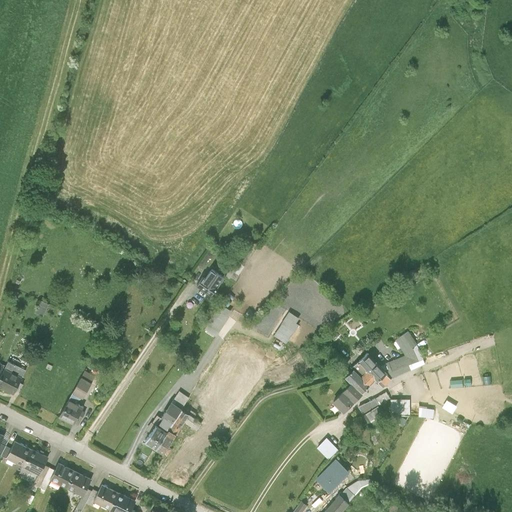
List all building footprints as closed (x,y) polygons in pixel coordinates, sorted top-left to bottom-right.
[(230,269),(224,279),(235,285),(258,246),(245,238),(232,259),(238,263),(233,271),(230,269)] [(203,277),(197,286),(211,295),(223,277),(213,270),(206,280),(203,277)] [(48,304),(41,301),(35,313),(43,316),(48,304)] [(228,317),(217,310),(205,329),(216,336),(228,317)] [(298,318),(289,312),(274,335),(286,343),(298,325),(294,323),(298,318)] [(417,345),(408,332),(396,340),(406,356),(380,367),(391,378),(424,364),(417,345)] [(380,367),(368,354),(353,368),(354,369),(361,376),(369,385),(376,379),(383,387),(391,378),(380,367)] [(425,363),(435,359),(433,354),(423,358),(425,363)] [(5,366),(0,376),(0,385),(13,393),(28,364),(11,355),(5,366)] [(361,376),(354,369),(346,377),(351,383),(333,401),(343,411),(369,385),(361,376)] [(85,371),(72,395),(84,401),(97,377),(85,371)] [(159,425),(168,430),(175,435),(181,424),(193,431),(200,421),(181,410),(189,397),(178,391),(162,417),(164,418),(159,425)] [(385,391),(374,398),(378,405),(389,398),(385,391)] [(383,415),(375,399),(359,408),(368,423),(383,415)] [(409,400),(391,399),(391,414),(409,414),(409,400)] [(457,406),(446,400),(442,407),(452,413),(457,406)] [(70,401),(60,419),(74,426),(84,409),(70,401)] [(433,409),(419,408),(418,416),(432,418),(433,409)] [(145,443),(156,450),(168,430),(159,425),(157,423),(145,443)] [(156,450),(165,456),(178,436),(175,435),(168,430),(156,450)] [(327,438),(317,448),(328,459),(338,449),(327,438)] [(32,448),(16,440),(11,448),(7,457),(23,466),(32,448)] [(11,448),(6,446),(1,455),(7,457),(11,448)] [(48,457),(32,448),(23,466),(39,474),(44,465),(48,457)] [(336,459),(316,479),(329,491),(348,472),(336,459)] [(55,470),(50,479),(67,487),(74,472),(58,464),(55,470)] [(39,487),(49,468),(44,465),(39,474),(34,484),(39,487)] [(50,479),(55,470),(49,468),(39,487),(45,490),(50,479)] [(74,472),(67,487),(83,495),(86,489),(91,480),(74,472)] [(358,481),(347,488),(355,495),(362,487),(372,482),(370,479),(358,481)] [(99,493),(94,501),(110,510),(119,493),(103,485),(99,493)] [(340,496),(348,503),(355,495),(347,488),(340,496)] [(83,495),(74,511),(81,511),(86,502),(92,491),(86,489),(83,495)] [(92,491),(86,502),(92,505),(94,501),(99,493),(93,490),(92,491)] [(119,493),(110,510),(114,511),(129,511),(131,508),(134,501),(119,493)] [(339,511),(348,503),(340,496),(325,511),(339,511)] [(301,501),(293,511),(300,511),(306,505),(301,501)]
